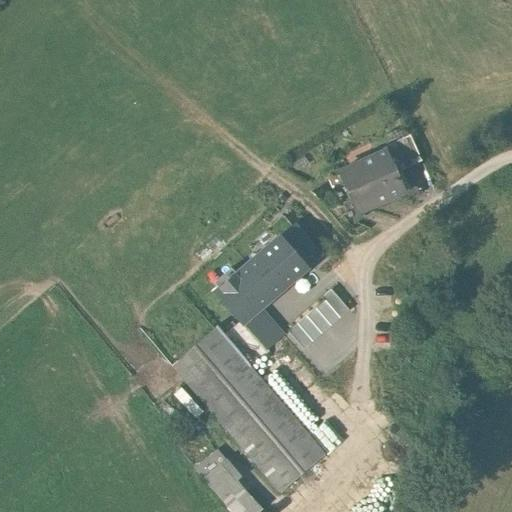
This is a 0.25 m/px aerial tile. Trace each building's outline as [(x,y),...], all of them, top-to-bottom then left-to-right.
[(388,150),(339,172),(358,216),(407,195),(388,150)] [(298,228),(263,257),(287,287),(322,258),(298,228)] [(287,287),(263,257),(217,293),(237,317),(173,368),(277,498),(331,455),(257,363),(265,356),(277,370),(291,359),(297,366),(312,354),(301,341),(336,313),(312,282),(280,307),(275,301),(289,289),(287,287)] [(221,455),(198,477),(230,511),(252,511),(259,506),(234,480),(240,475),(221,455)] [(351,511),(339,497),(320,511),(351,511)]
